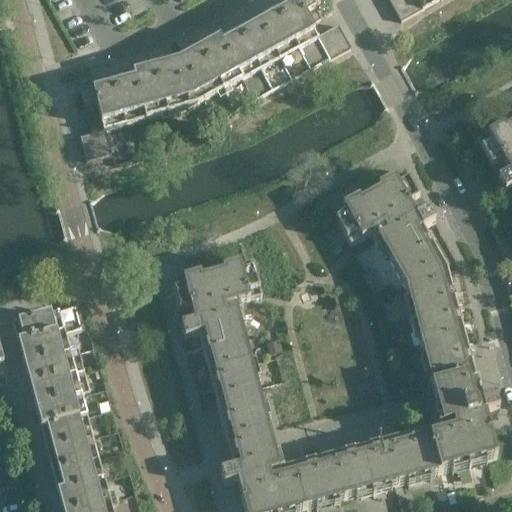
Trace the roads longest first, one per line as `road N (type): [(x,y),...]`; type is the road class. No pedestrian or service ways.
road 1 (residential): [(511,358),(481,250),(344,0)]
road 2 (residential): [(231,0),(117,56)]
